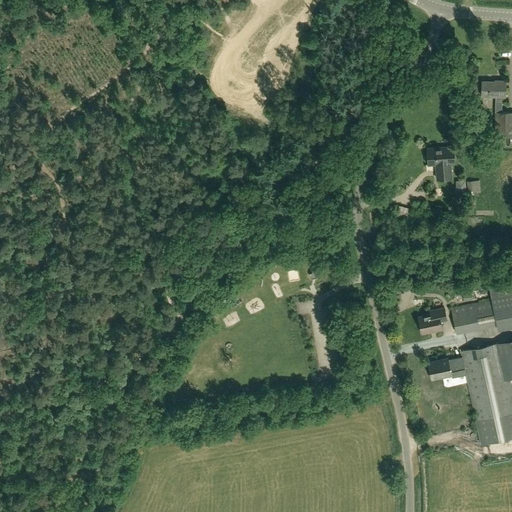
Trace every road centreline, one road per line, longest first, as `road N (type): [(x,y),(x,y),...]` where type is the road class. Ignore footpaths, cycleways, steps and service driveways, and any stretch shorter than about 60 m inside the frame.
road 1 (unclassified): [(367,276),(357,225),(366,161),(432,41),(441,8)]
road 2 (track): [(315,0),(279,77),(247,101),(218,92),(213,73),(273,0)]
road 3 (track): [(357,116),(181,315)]
road 4 (unclassified): [(367,276),(406,446),(409,511)]
road 5 (track): [(181,315),(104,420),(55,511)]
road 6 (track): [(357,116),(284,126),(262,119),(251,100)]
